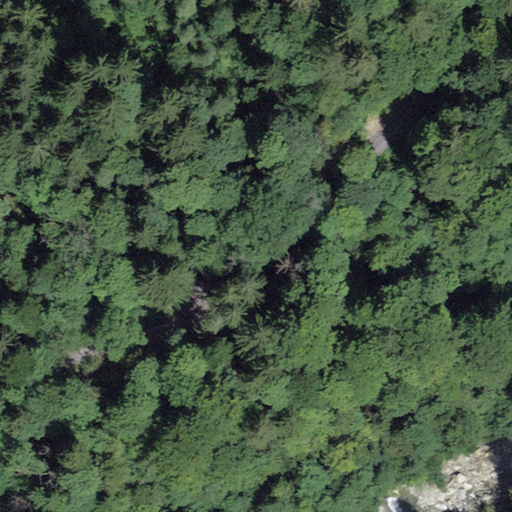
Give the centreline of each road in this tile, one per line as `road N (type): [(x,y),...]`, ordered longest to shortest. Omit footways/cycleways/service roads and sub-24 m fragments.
road 1 (track): [(467,0),(402,135),(200,311)]
road 2 (track): [(0,183),(86,270),(200,311)]
road 3 (track): [(0,383),(200,311)]
